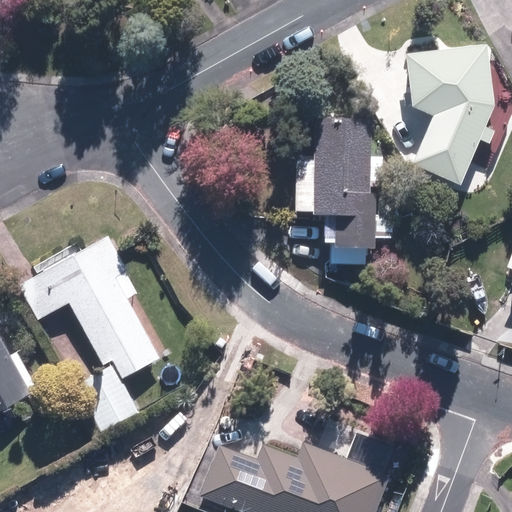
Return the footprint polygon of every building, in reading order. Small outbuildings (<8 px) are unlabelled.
[(453,192),(490,109),(481,49),(398,62),(406,112),(423,120),(401,169),(453,192)] [(364,194),(366,124),(308,122),(307,166),(287,166),(285,221),(325,223),(324,267),(367,268),(370,194),(364,194)] [(102,237),(11,289),(32,325),(60,309),(96,372),(68,388),(96,437),(135,414),(119,385),(158,363),(112,283),(124,276),(102,237)] [(511,258),(501,291),(511,294),(511,258)] [(0,360),(0,413),(37,393),(15,353),(0,361),(0,360)] [(214,448),(194,500),(226,511),(373,511),(387,478),(299,445),(292,461),(259,448),(253,463),(214,448)] [(149,511),(152,510),(168,466),(120,449),(116,459),(111,474),(85,492),(78,482),(48,503),(54,511),(149,511)]
